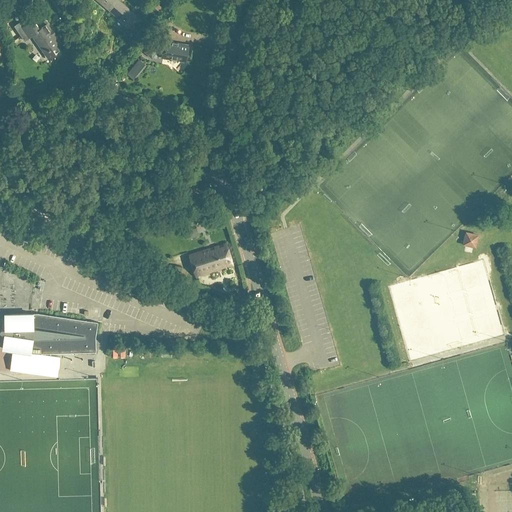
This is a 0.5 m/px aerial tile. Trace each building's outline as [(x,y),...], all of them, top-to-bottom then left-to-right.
[(137,16),(118,0),(95,0),(127,27),(137,16)] [(164,9),(156,3),(150,9),(158,16),(158,15),(160,17),(165,11),(163,10),(164,9)] [(59,43),(47,25),(39,30),(33,21),(23,27),(30,37),(32,35),(49,59),(60,51),(56,45),(59,43)] [(185,61),(188,45),(153,39),(144,52),(152,59),(159,50),(162,50),(161,57),(185,61)] [(113,90),(125,76),(121,73),(110,87),(113,90)] [(196,225),(193,225),(193,226),(180,230),(179,230),(183,239),(199,234),(196,225)] [(462,248),(475,251),(478,239),(465,236),(462,248)] [(233,264),(226,244),(189,256),(195,276),(233,264)] [(463,353),(503,343),(483,262),(442,273),(444,278),(389,291),(408,367),(463,353)] [(95,337),(98,322),(76,319),(38,313),(5,314),(5,329),(2,329),(1,329),(1,330),(0,330),(0,331),(0,330),(0,332),(0,333),(1,333),(2,334),(5,334),(3,349),(29,353),(30,353),(31,349),(36,350),(41,350),(41,354),(96,352),(95,337)]
